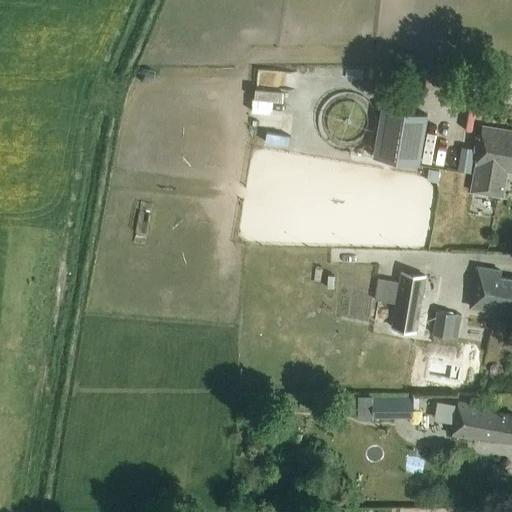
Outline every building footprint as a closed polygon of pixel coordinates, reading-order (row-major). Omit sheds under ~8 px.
[(427,116),(381,109),(373,159),(418,166),(427,116)] [(477,153),(471,193),(502,198),(507,172),(511,173),(511,132),(482,127),(480,137),(477,137),(474,149),(474,152),(477,153)] [(439,171),(429,170),(427,182),(437,183),(439,171)] [(501,273),(477,268),(470,308),(511,315),(511,280),(500,279),(501,273)] [(401,272),(392,325),(417,329),(426,277),(401,272)] [(455,315),(437,312),(433,335),(451,339),(455,315)] [(504,323),(496,322),(493,333),(503,334),(504,323)] [(358,396),(358,418),(412,418),(412,398),(373,397),(373,396),(358,396)] [(493,439),(511,442),(511,438),(511,415),(483,410),(483,407),(458,402),(452,436),(478,441),(479,436),(480,437),(482,439),(490,441),(493,439)]
